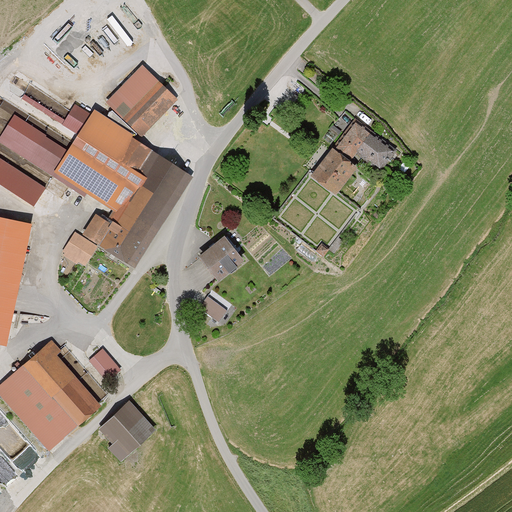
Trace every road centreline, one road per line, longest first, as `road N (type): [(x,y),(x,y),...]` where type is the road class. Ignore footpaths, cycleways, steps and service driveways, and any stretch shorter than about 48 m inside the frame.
road 1 (residential): [(261,511),(211,420),(185,347),(172,274),(213,152),(342,0)]
road 2 (track): [(137,378),(46,471)]
